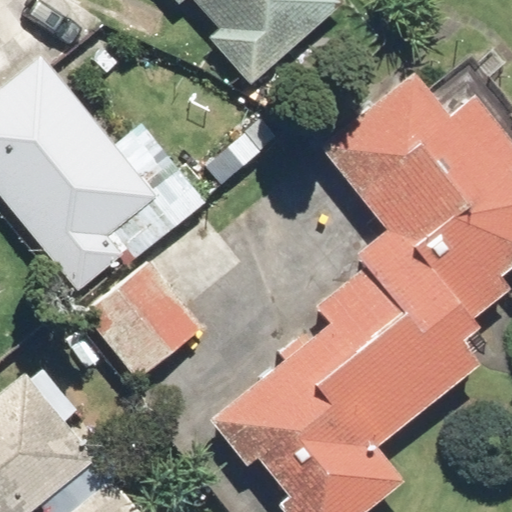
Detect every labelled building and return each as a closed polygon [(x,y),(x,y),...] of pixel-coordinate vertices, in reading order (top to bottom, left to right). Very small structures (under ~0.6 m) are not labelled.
[(339,0),(173,0),(176,3),(179,0),(195,0),(219,26),(208,36),(251,84),(342,2),(339,0)] [(0,195),(77,290),(124,252),(108,233),(156,195),(41,53),(0,86),(0,195)] [(478,324),(474,318),(511,287),(511,285),(502,273),(511,265),(511,141),(473,94),(448,114),(410,68),(317,144),(384,226),(354,251),(364,264),(314,305),(326,319),(206,418),(245,464),(254,456),(285,493),(275,501),(284,511),(362,511),(405,478),(377,445),(480,360),(461,338),(478,324)] [(89,299),(72,312),(138,392),(211,332),(146,252),(89,299)] [(30,369),(0,391),(0,511),(26,511),(98,457),(30,369)] [(139,511),(109,475),(64,511),(139,511)]
